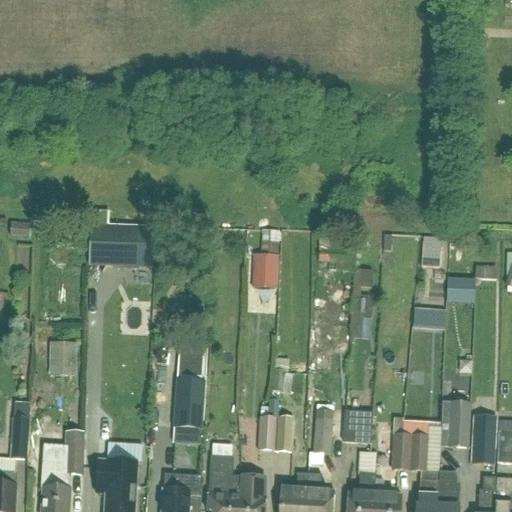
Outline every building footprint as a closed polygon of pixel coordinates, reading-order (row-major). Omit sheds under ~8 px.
[(30,229),(11,228),(10,239),(29,241),(30,229)] [(154,231),(90,229),(89,269),(153,272),(154,231)] [(423,241),(421,271),(439,272),(441,242),(423,241)] [(275,291),(278,244),(260,244),(260,258),(252,258),(251,290),(275,291)] [(344,265),(345,254),(318,253),(317,264),(344,265)] [(495,283),(495,270),(474,269),(474,282),(495,283)] [(352,273),(351,289),(367,289),(368,274),(352,273)] [(448,293),(447,305),(457,305),(473,306),(474,283),(458,282),(448,282),(448,293)] [(354,302),(353,322),(369,323),(371,303),(354,302)] [(409,309),(406,329),(438,334),(441,314),(409,309)] [(74,379),(75,346),(49,345),(48,379),(74,379)] [(206,387),(178,384),(174,430),(202,432),(206,387)] [(277,422),(276,454),(291,455),(292,421),(276,420),(277,403),(268,403),(267,421),(269,421),(269,422),(277,422)] [(448,451),(454,451),(463,452),(468,452),(469,408),(449,407),(449,427),(448,451)] [(329,457),(332,415),(315,414),(312,456),(329,457)] [(371,417),(344,415),(342,445),(370,447),(371,417)] [(471,418),(470,451),(494,452),(495,420),(471,418)] [(269,421),(267,421),(259,420),(257,453),(276,454),(277,422),(269,422),(269,421)] [(26,463),(28,422),(11,422),(9,462),(26,463)] [(511,424),(497,424),(496,436),(510,437),(509,467),(511,466),(511,424)] [(42,464),(41,490),(44,490),(43,511),(69,511),(70,479),(83,479),(84,446),(84,436),(66,436),(65,445),(66,445),(66,447),(42,446),(42,464)] [(410,475),(412,439),(392,438),(390,474),(410,475)] [(428,440),(412,439),(410,475),(421,476),(425,476),(428,440)] [(107,465),(137,466),(141,467),(142,449),(108,447),(107,465)] [(239,511),(240,480),(233,480),(234,461),(211,460),(209,496),(208,496),(207,511),(239,511)] [(0,462),(0,511),(13,511),(16,478),(13,478),(14,463),(0,462)] [(107,465),(98,464),(96,497),(106,497),(104,511),(134,511),(136,492),(140,492),(141,472),(137,472),(137,466),(107,465)] [(439,487),(437,511),(458,511),(459,511),(458,511),(459,488),(455,487),(456,477),(438,477),(438,487),(439,487)] [(306,494),(304,511),(331,511),(333,495),(320,494),(321,479),(307,478),(306,494)] [(165,493),(163,511),(198,511),(201,481),(171,479),(170,494),(165,493)] [(372,511),(373,497),(374,480),(360,479),(359,497),(347,496),(345,511),(372,511)] [(240,480),(239,511),(264,511),(265,502),(261,502),(263,481),(240,480)] [(495,511),(497,482),(485,482),(484,496),(481,495),(479,511),(495,511)] [(497,482),(495,511),(508,511),(510,497),(511,497),(511,483),(498,483),(498,482),(497,482)] [(437,511),(439,487),(438,487),(421,486),(420,499),(418,499),(417,510),(415,510),(415,511),(437,511)] [(304,511),(306,494),(279,492),(277,511),(304,511)] [(373,497),(372,511),(399,511),(400,499),(373,497)]
